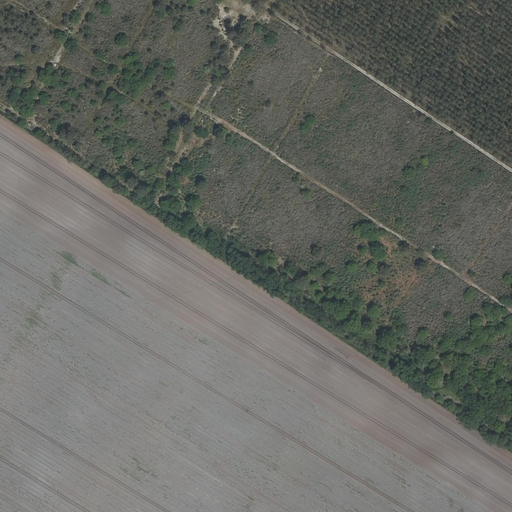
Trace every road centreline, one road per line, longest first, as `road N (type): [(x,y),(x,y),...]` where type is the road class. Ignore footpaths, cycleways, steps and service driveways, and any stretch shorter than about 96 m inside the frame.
road 1 (track): [(0,119),(511,456)]
road 2 (track): [(511,169),(263,0)]
road 3 (track): [(237,511),(348,347)]
